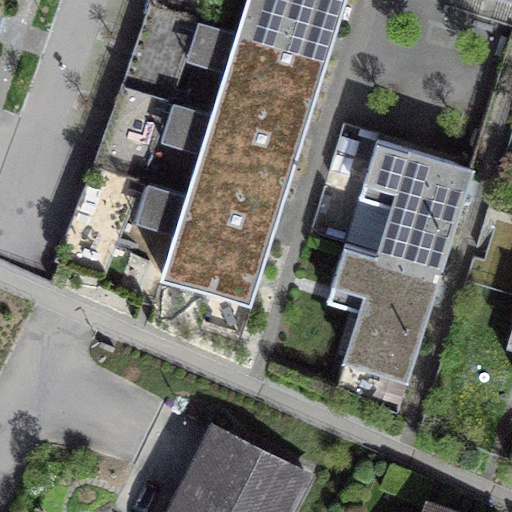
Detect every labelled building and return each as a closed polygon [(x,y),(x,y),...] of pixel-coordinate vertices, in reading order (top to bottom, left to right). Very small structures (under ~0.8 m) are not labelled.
[(247,0),(238,30),(326,57),(344,0),(247,0)] [(213,111),(301,139),(326,57),(238,30),(213,111)] [(187,57),(175,91),(213,105),(225,70),(187,57)] [(187,192),(275,219),(301,139),(213,111),(187,192)] [(377,253),(439,273),(472,169),(377,139),(359,195),(392,205),(377,253)] [(275,219),(187,192),(161,274),(250,302),(275,219)] [(439,273),(377,253),(345,244),(328,299),(361,309),(345,358),(406,378),(439,273)] [(285,511),(306,473),(216,428),(172,511),(285,511)]
